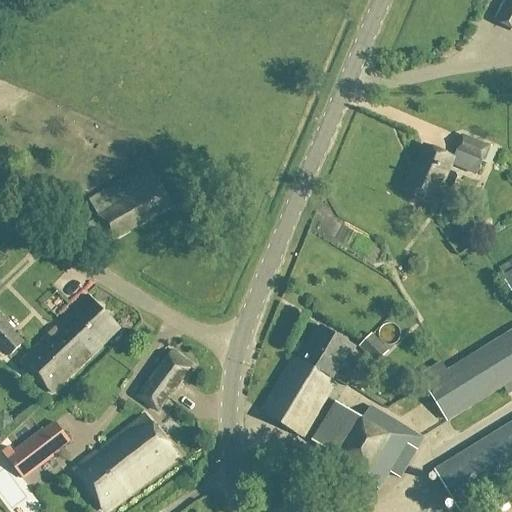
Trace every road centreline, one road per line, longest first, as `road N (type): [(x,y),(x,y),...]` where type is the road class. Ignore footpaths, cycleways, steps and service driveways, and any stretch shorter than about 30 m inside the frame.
road 1 (tertiary): [(235,356),(386,0)]
road 2 (unclassified): [(0,221),(235,356)]
road 3 (tertiary): [(243,511),(234,467),(235,356)]
